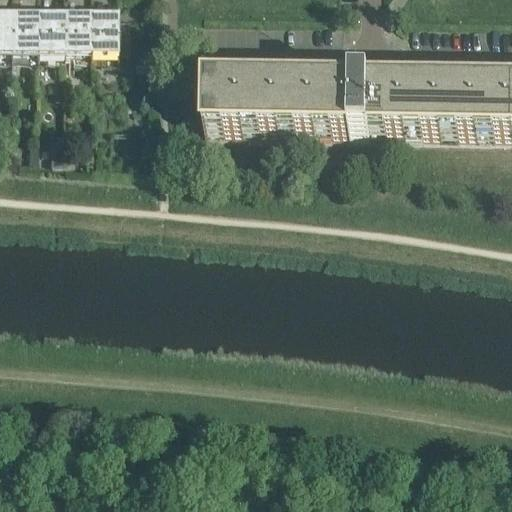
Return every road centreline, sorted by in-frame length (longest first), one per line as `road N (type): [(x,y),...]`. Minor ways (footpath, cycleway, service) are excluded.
road 1 (residential): [(166,55),(345,64),(370,54)]
road 2 (residential): [(370,54),(395,63),(511,64)]
